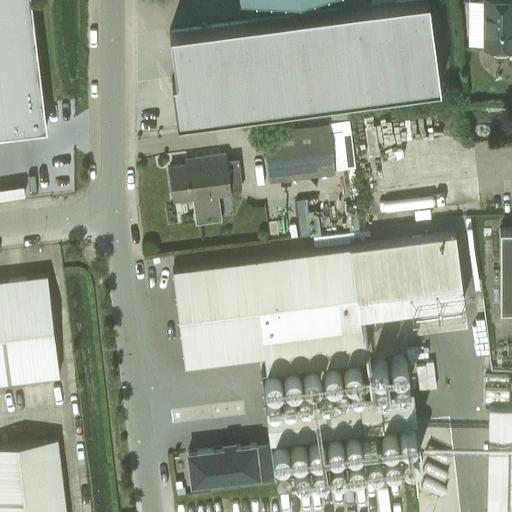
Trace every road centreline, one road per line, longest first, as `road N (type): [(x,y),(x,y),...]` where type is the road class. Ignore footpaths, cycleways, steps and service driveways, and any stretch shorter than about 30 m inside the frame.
road 1 (unclassified): [(152,511),(112,213)]
road 2 (unclassified): [(112,213),(113,0)]
